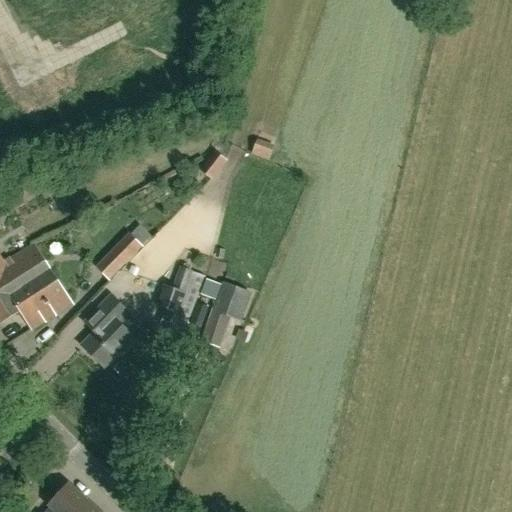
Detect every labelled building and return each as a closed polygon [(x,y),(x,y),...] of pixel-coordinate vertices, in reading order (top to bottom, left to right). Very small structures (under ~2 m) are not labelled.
[(270,162),(277,147),(261,140),(254,155),(270,162)] [(131,233),(98,266),(112,280),(154,237),(142,225),(132,234),(131,233)] [(32,330),(72,304),(33,245),(4,264),(0,257),(0,323),(20,311),(32,330)] [(185,337),(208,277),(182,267),(174,289),(168,287),(159,308),(175,314),(169,331),(185,337)] [(240,320),(249,294),(223,284),(202,342),(218,347),(229,316),(240,320)] [(104,368),(134,338),(119,323),(129,314),(111,296),(92,316),(102,326),(82,346),(104,368)] [(97,511),(68,485),(49,506),(52,508),(48,511),(97,511)]
